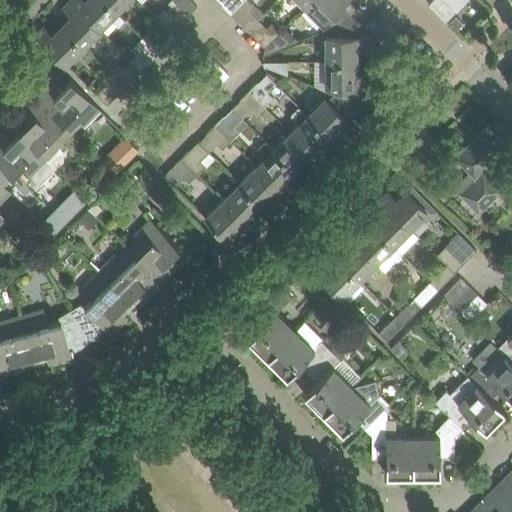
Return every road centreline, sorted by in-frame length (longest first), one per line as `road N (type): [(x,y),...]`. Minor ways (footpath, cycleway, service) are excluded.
road 1 (residential): [(372,503),(227,358),(209,347),(183,348)]
road 2 (residential): [(511,446),(453,498),(372,503)]
road 3 (residential): [(131,362),(242,253)]
road 4 (residential): [(511,109),(402,0)]
road 5 (residential): [(7,419),(83,401),(131,362)]
